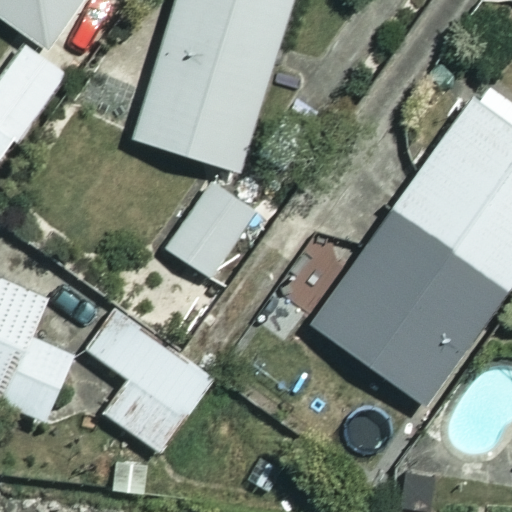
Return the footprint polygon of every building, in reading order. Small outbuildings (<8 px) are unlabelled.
[(82,0),(0,0),(0,12),(48,48),(82,0)] [(295,0),(178,0),(136,137),(242,170),(295,0)] [(0,167),(70,70),(29,41),(0,80),(0,167)] [(511,107),(482,86),(315,322),(430,404),(511,288),(511,107)] [(267,201),(221,170),(169,247),(215,278),(267,201)] [(0,396),(49,417),(76,352),(35,335),(51,297),(0,276),(0,396)] [(214,376),(115,311),(90,349),(132,376),(107,414),(165,451),(214,376)]
